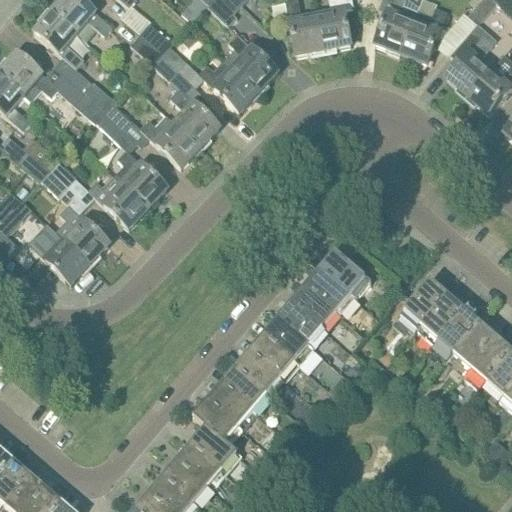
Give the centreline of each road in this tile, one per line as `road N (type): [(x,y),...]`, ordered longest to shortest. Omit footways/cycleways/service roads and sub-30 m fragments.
road 1 (residential): [(371,166),(120,466),(86,489),(0,419)]
road 2 (residential): [(331,94),(288,121),(124,299),(83,317),(52,317),(0,289)]
road 3 (residential): [(511,287),(371,166)]
road 4 (residential): [(511,209),(403,119)]
